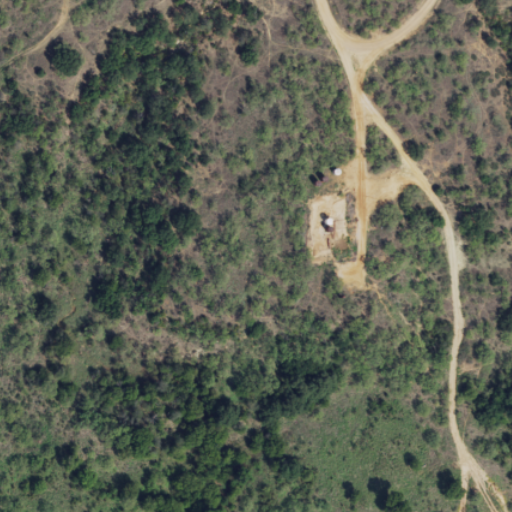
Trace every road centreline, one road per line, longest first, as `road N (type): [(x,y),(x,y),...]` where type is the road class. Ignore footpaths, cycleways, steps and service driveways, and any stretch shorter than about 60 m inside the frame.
road 1 (residential): [(345,16),(328,88),(448,259),(434,428),(459,489)]
road 2 (residential): [(424,0),(405,26),(314,11),(157,11),(96,31),(0,90)]
